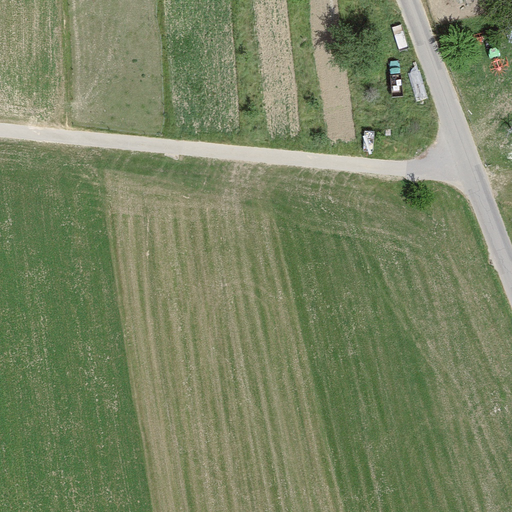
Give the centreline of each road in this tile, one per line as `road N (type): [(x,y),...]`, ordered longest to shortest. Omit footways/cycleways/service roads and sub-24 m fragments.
road 1 (track): [(475,175),(0,129)]
road 2 (unclassified): [(511,263),(411,0)]
